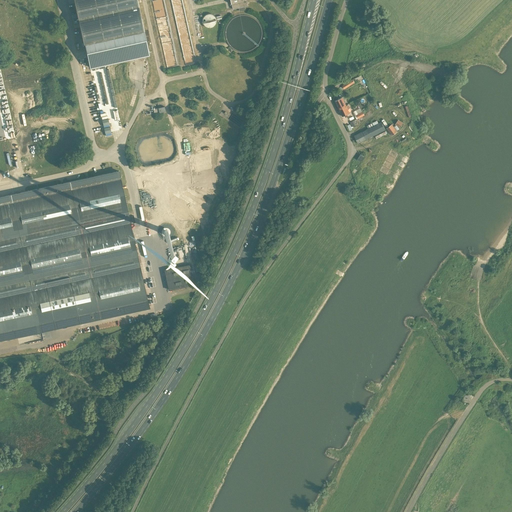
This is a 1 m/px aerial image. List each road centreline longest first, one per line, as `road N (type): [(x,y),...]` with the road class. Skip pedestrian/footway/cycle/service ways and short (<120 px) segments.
road 1 (trunk): [(315,0),(282,125),(236,247),(157,392),(61,511)]
road 2 (trunk): [(74,511),(165,397),(270,192)]
road 3 (trunk): [(270,192),(329,0)]
road 4 (unclassified): [(0,353),(161,309),(159,298)]
road 5 (unclassified): [(200,71),(206,89),(226,101),(256,89),(272,26),(256,0)]
road 6 (unclassified): [(102,153),(89,136),(59,0)]
road 7 (unclassified): [(159,298),(125,166),(110,152)]
